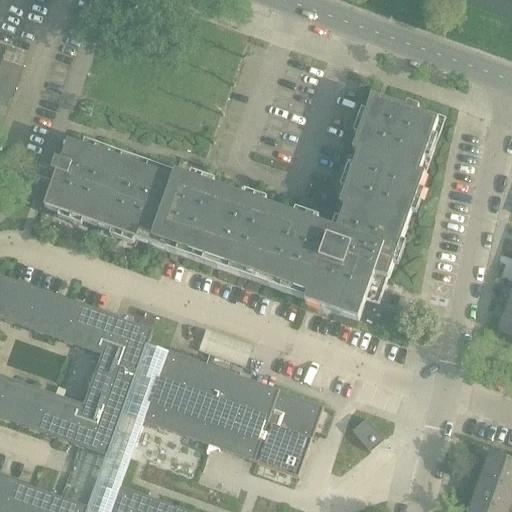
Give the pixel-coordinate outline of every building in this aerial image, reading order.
[(359,154),(346,191),(341,204),(315,195),(306,221),(176,175),(174,180),(69,143),(62,164),(57,162),(53,174),(58,176),(46,210),(168,253),(170,248),(309,297),(306,305),(359,324),(367,302),(380,307),(408,228),(426,176),(421,174),(439,122),(418,115),(420,110),(408,106),(407,111),(373,99),(354,152),(359,154)] [(181,511),(157,503),(147,500),(121,491),(132,461),(144,426),(207,448),(211,450),(258,466),(260,467),(279,474),(282,475),(297,480),(299,481),(315,437),(316,435),(324,412),(324,410),(272,391),(241,380),(206,368),(168,354),(167,356),(149,349),(154,334),(132,326),(117,321),(8,282),(0,278),(0,322),(103,359),(85,408),(0,378),(0,421),(69,446),(78,449),(80,450),(108,460),(89,511),(61,501),(60,500),(51,497),(35,492),(0,479),(0,511),(181,511)] [(511,336),(511,310),(508,309),(500,333),(511,336)] [(368,422),(354,434),(371,454),(372,455),(386,443),(385,443),(368,422)] [(511,461),(491,454),(482,478),(511,488),(511,461)] [(511,488),(482,478),(474,501),(505,511),(509,511),(511,505),(511,488)] [(505,511),(474,501),(470,511),(505,511)]
